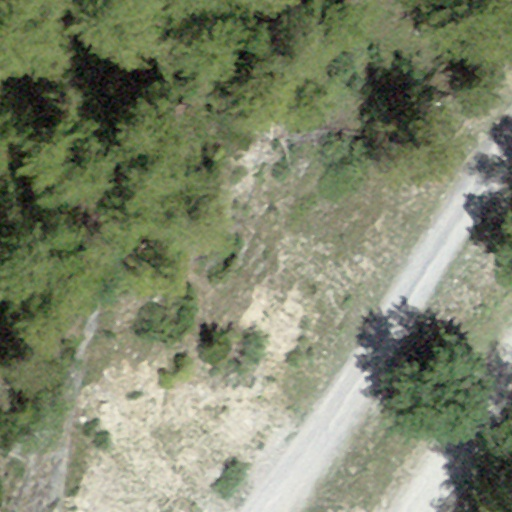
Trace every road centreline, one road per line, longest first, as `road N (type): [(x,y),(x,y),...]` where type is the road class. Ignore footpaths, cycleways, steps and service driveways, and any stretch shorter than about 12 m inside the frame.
road 1 (track): [(511,147),(426,248),(257,511)]
road 2 (track): [(426,511),(511,424)]
